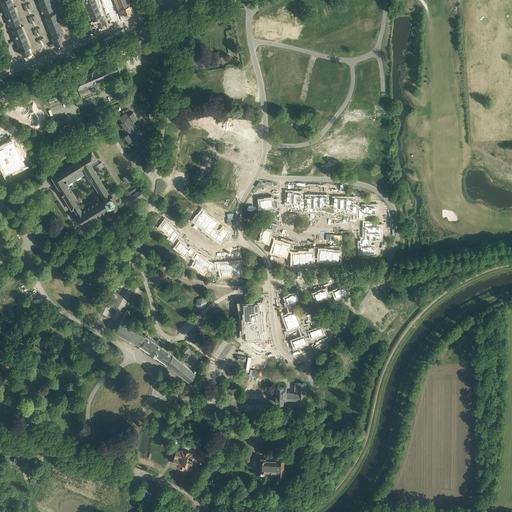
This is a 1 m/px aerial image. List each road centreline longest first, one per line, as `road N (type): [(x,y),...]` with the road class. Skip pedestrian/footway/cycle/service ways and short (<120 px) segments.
road 1 (track): [(307,511),(344,479),(367,439),(393,352),(425,309),(478,275),(511,265)]
road 2 (track): [(353,511),(386,473),(404,392),(429,342),(464,311),(511,292)]
road 3 (residential): [(199,511),(157,479),(0,430)]
road 4 (residential): [(258,174),(376,189),(390,203),(398,232),(385,267)]
road 5 (unclassified): [(0,99),(160,31),(177,33)]
road 6 (residential): [(260,170),(208,149),(195,193),(239,222)]
road 7 (residential): [(18,68),(139,18),(136,0)]
road 8 (residential): [(155,177),(177,33)]
road 9 (residential): [(351,61),(350,93),(315,139),(266,146)]
road 10 (residential): [(233,338),(165,337),(143,277)]
road 11 (track): [(199,510),(236,499),(292,501),(317,477)]
road 12 (residential): [(385,267),(351,319),(300,357)]
road 13 (residential): [(207,401),(109,339)]
